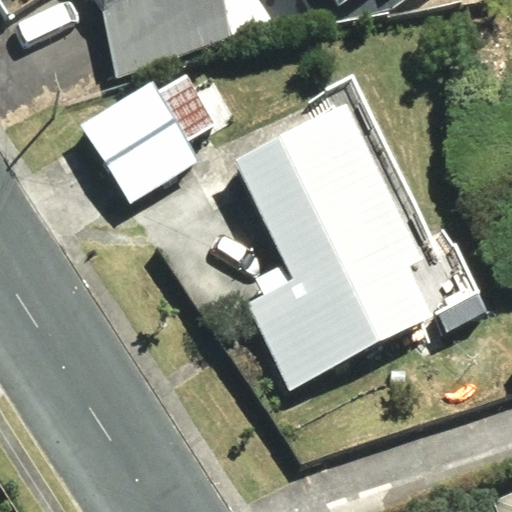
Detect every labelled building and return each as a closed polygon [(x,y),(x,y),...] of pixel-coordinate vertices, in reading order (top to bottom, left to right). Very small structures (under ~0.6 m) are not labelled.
[(97,0),(106,13),(126,0),(97,0)] [(333,0),(345,19),(392,13),(407,0),(333,0)] [(88,131),(134,207),(202,167),(190,146),(221,127),(195,81),(162,100),(157,89),(88,131)] [(250,311),(294,395),(439,323),(414,273),(428,266),(352,113),(240,169),(297,287),(250,311)] [(511,511),(511,503),(497,509),(498,511),(511,511)]
